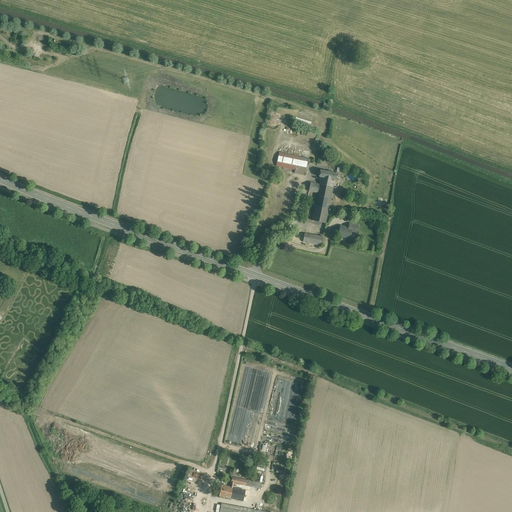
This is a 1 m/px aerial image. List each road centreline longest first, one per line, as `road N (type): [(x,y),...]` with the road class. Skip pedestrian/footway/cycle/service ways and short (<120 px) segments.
road 1 (track): [(0,60),(37,69),(98,47),(323,114),(336,38)]
road 2 (primary): [(0,178),(255,275)]
road 3 (primary): [(255,275),(511,367)]
road 4 (unclassified): [(205,511),(255,275)]
